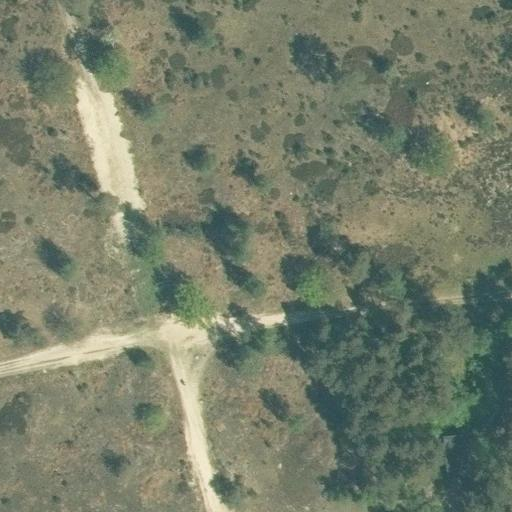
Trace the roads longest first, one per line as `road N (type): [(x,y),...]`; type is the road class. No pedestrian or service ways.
road 1 (track): [(220,511),(58,0)]
road 2 (track): [(511,289),(167,325),(0,358)]
